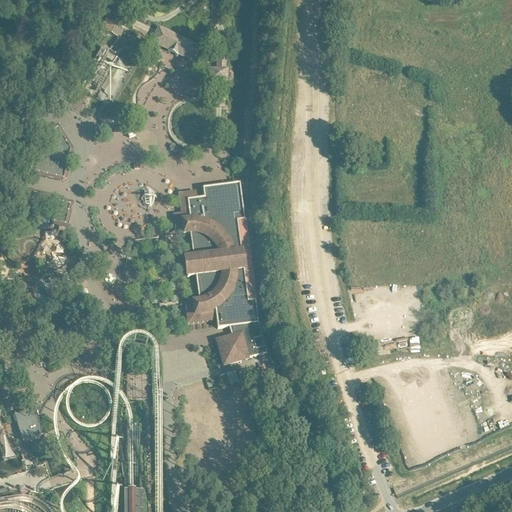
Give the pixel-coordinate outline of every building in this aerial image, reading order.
[(118,38),(123,29),(115,25),(119,17),(109,13),(106,19),(105,21),(101,19),(97,28),(118,38)] [(203,48),(159,27),(156,32),(153,38),(153,40),(152,42),(151,43),(196,64),(200,54),(203,48)] [(115,55),(100,46),(97,51),(100,52),(100,53),(95,50),(90,57),(95,60),(94,63),(83,82),(77,78),(72,87),(77,91),(79,92),(82,94),(83,92),(90,96),(91,95),(84,92),(108,52),(115,55)] [(63,54),(56,55),(56,61),(68,61),(68,52),(63,52),(63,54)] [(214,70),(209,70),(209,84),(213,84),(216,84),(215,110),(220,110),(225,110),(226,85),(229,85),(229,71),(227,71),(227,54),(222,54),(217,54),(217,70),(214,70)] [(109,84),(103,93),(100,91),(95,99),(104,104),(110,108),(135,67),(120,57),(115,65),(119,67),(109,84)] [(21,122),(4,116),(1,124),(0,123),(0,134),(15,140),(18,131),(21,122)] [(45,137),(43,144),(37,142),(30,172),(58,178),(60,181),(62,181),(65,179),(66,177),(64,174),(70,150),(56,128),(45,137)] [(244,221),(240,185),(203,189),(204,199),(187,201),(189,223),(191,238),(193,257),(183,259),(183,262),(184,271),(185,280),(195,279),(198,300),(191,302),(193,318),(216,316),(217,329),(228,328),(231,336),(215,340),(222,368),(251,361),(250,359),(268,354),(265,347),(257,350),(255,340),(263,338),(258,318),(256,301),(248,302),(237,222),(244,221)] [(72,205),(12,190),(10,201),(20,203),(20,207),(25,208),(25,204),(56,211),(51,235),(65,238),(72,205)] [(184,235),(185,239),(191,238),(189,223),(183,224),(184,235)] [(104,318),(92,314),(91,320),(93,321),(93,322),(92,323),(100,325),(101,324),(101,323),(103,323),(104,321),(104,318)] [(13,417),(22,442),(43,435),(37,417),(34,410),(13,417)] [(221,429),(253,422),(251,410),(218,418),(221,429)] [(235,434),(245,432),(243,425),(234,427),(235,434)] [(129,491),(125,491),(125,511),(140,511),(140,509),(140,491),(136,491),(135,491),(129,491)]
